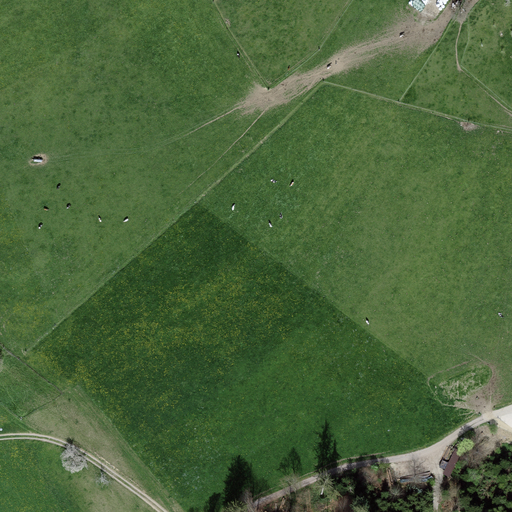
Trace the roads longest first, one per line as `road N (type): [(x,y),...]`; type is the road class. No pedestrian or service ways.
road 1 (track): [(495,414),(429,450),(337,469),(238,511)]
road 2 (track): [(161,511),(74,449),(40,437),(0,437)]
